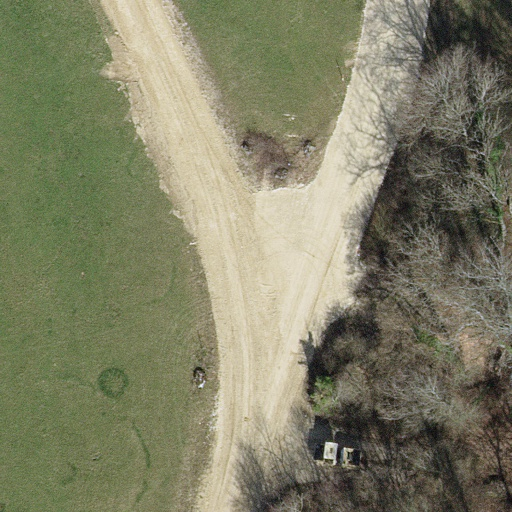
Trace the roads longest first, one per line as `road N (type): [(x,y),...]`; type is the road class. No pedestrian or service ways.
road 1 (track): [(225,511),(274,345),(372,131),(394,0)]
road 2 (track): [(124,0),(274,345)]
